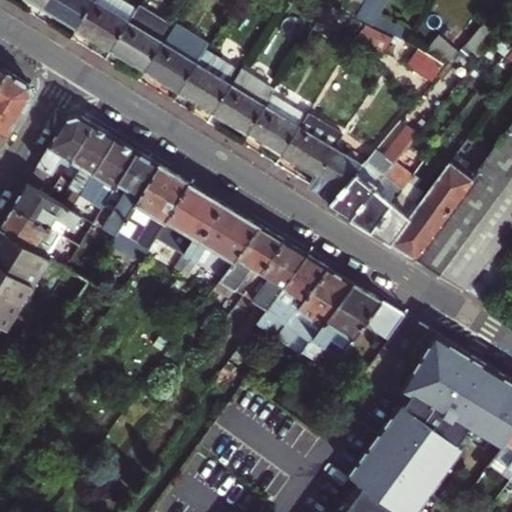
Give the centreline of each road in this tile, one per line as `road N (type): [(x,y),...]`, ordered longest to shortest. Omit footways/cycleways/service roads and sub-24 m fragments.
road 1 (tertiary): [(70,66),(511,343)]
road 2 (residential): [(70,66),(0,181)]
